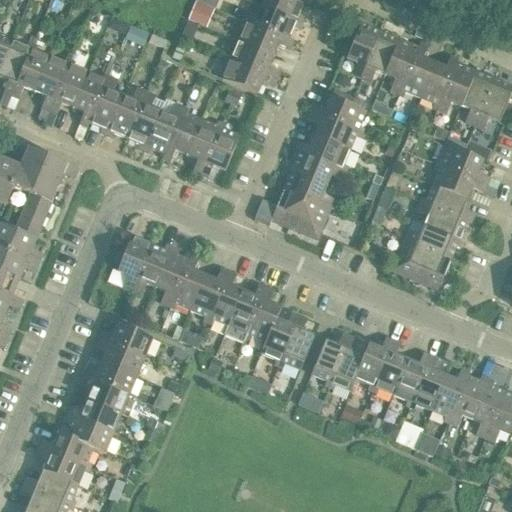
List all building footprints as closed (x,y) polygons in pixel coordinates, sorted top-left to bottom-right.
[(298,17),(303,4),(293,0),(263,0),(261,8),(301,25),(304,19),(298,17)] [(197,4),(188,22),(198,26),(203,15),(206,8),(197,4)] [(301,25),(261,8),(256,18),(245,13),(241,22),(288,41),(293,29),(299,32),(301,25)] [(361,81),(380,35),(367,29),(370,24),(358,19),(353,30),(358,32),(346,61),(356,66),(351,77),(361,81)] [(289,51),(292,43),(288,41),(241,22),(239,26),(243,28),(237,43),(273,57),(277,46),(289,51)] [(126,35),(129,27),(118,23),(115,30),(126,35)] [(187,23),(180,41),(191,45),(198,27),(187,23)] [(138,40),(141,33),(129,27),(126,35),(138,40)] [(384,77),(399,42),(380,35),(361,81),(370,85),(374,73),(384,77)] [(164,51),(167,43),(152,37),(149,44),(164,51)] [(0,69),(11,43),(0,38),(0,69)] [(398,97),(419,46),(417,50),(399,42),(384,77),(394,81),(389,93),(398,97)] [(10,98),(32,47),(27,45),(26,49),(11,43),(0,69),(0,80),(7,83),(3,95),(10,98)] [(268,69),(273,57),(237,43),(231,57),(227,56),(225,60),(277,81),(280,74),(268,69)] [(419,100),(433,65),(422,61),(427,49),(419,46),(398,97),(402,99),(404,94),(419,100)] [(34,94),(48,59),(34,53),(36,48),(32,47),(10,98),(18,101),(23,89),(34,94)] [(179,63),(184,51),(176,48),(171,60),(179,63)] [(435,113),(457,61),(449,58),(444,70),(433,65),(419,100),(433,106),(431,111),(435,113)] [(48,114),(70,62),(65,61),(63,65),(48,59),(34,94),(45,99),(40,111),(48,114)] [(277,81),(225,60),(223,64),(228,66),(221,81),(256,96),(262,84),(273,89),(277,81)] [(460,109),(474,73),(456,66),(457,61),(435,113),(445,116),(450,105),(460,109)] [(72,110),(87,75),(72,69),(74,64),(70,62),(48,114),(56,117),(61,105),(72,110)] [(86,130),(88,125),(112,69),(107,67),(101,81),(87,75),(72,110),(83,115),(78,126),(86,130)] [(105,138),(121,98),(112,94),(117,82),(115,82),(119,72),(112,69),(88,125),(100,130),(98,135),(105,138)] [(473,128),(493,81),(474,73),(460,109),(469,113),(464,124),(473,128)] [(502,127),(511,106),(507,104),(511,90),(511,88),(493,81),(473,128),(483,132),(488,120),(502,127)] [(126,141),(145,94),(148,87),(140,83),(137,90),(136,90),(131,102),(121,98),(105,138),(111,140),(113,136),(126,141)] [(229,106),(234,94),(229,92),(224,104),(229,106)] [(143,154),(159,115),(151,111),(156,99),(145,94),(126,141),(139,146),(137,151),(143,154)] [(235,108),(240,97),(234,94),(229,106),(235,108)] [(358,129),(365,114),(330,99),(325,111),(313,106),(310,114),(361,135),(363,131),(358,129)] [(164,157),(183,110),(176,107),(171,119),(159,115),(143,154),(149,156),(151,152),(164,157)] [(186,157),(200,122),(188,117),(190,113),(183,110),(164,157),(162,161),(170,164),(175,153),(186,157)] [(359,140),(361,135),(310,114),(307,122),(318,127),(314,138),(349,153),(355,138),(359,140)] [(200,177),(221,126),(217,124),(215,128),(200,122),(186,157),(197,162),(192,174),(200,177)] [(81,143),(86,130),(78,126),(73,140),(81,143)] [(224,173),(239,138),(224,132),(225,127),(221,126),(200,177),(207,180),(212,168),(224,173)] [(343,167),(349,153),(314,138),(309,149),(297,144),(294,152),(345,173),(347,169),(343,167)] [(477,175),(482,163),(447,148),(441,164),(436,162),(434,166),(486,187),(489,180),(477,175)] [(30,196),(46,157),(27,149),(19,168),(20,169),(12,188),(30,196)] [(345,173),(294,152),(298,154),(291,172),(326,187),(330,177),(341,182),(345,173)] [(51,204),(62,176),(73,180),(78,170),(46,157),(30,196),(51,204)] [(20,169),(19,168),(1,160),(0,162),(0,205),(4,207),(12,188),(20,169)] [(486,187),(434,166),(433,170),(437,172),(431,187),(466,202),(471,190),(493,199),(496,192),(486,187)] [(322,197),(326,187),(291,172),(283,192),(330,211),(340,215),(343,206),(322,197)] [(372,203),(379,187),(371,184),(365,200),(372,203)] [(462,213),(466,202),(431,187),(425,201),(421,199),(419,204),(470,225),(473,217),(462,213)] [(387,212),(395,193),(385,189),(377,208),(387,212)] [(317,242),(330,211),(283,192),(276,208),(261,202),(253,222),(268,228),(270,223),(317,242)] [(35,241),(51,204),(30,196),(14,233),(35,241)] [(458,242),(466,224),(470,226),(470,225),(419,204),(415,213),(427,218),(423,227),(462,244),(458,242)] [(379,232),(387,212),(377,208),(369,227),(379,232)] [(35,241),(14,233),(0,226),(0,249),(38,265),(42,256),(35,253),(33,257),(29,255),(35,241)] [(460,250),(462,244),(423,227),(419,237),(407,232),(403,242),(450,261),(455,249),(460,250)] [(131,294),(151,247),(131,239),(116,274),(127,278),(122,290),(131,294)] [(437,292),(450,261),(403,242),(390,273),(437,292)] [(155,290),(172,249),(165,246),(163,252),(151,247),(131,294),(140,298),(145,286),(155,290)] [(38,265),(0,249),(0,273),(19,281),(25,267),(28,268),(27,272),(34,275),(38,265)] [(188,263),(188,262),(176,257),(178,252),(172,249),(155,290),(165,294),(160,306),(169,310),(188,263)] [(190,313),(204,278),(193,273),(198,261),(190,258),(188,262),(188,263),(169,310),(173,311),(175,307),(190,313)] [(207,325),(228,274),(220,271),(215,282),(204,278),(190,313),(204,319),(202,324),(207,325)] [(224,337),(242,294),(231,289),(235,277),(228,274),(207,325),(211,327),(213,323),(226,328),(223,337),(224,337)] [(15,289),(9,287),(0,283),(0,294),(5,297),(6,295),(12,298),(15,289)] [(244,341),(266,290),(258,286),(253,298),(242,294),(224,337),(243,345),(244,341)] [(275,321),(276,321),(280,310),(268,305),(273,293),(266,290),(244,341),(248,343),(250,338),(265,344),(275,321)] [(23,302),(12,298),(6,295),(5,297),(0,294),(0,316),(3,318),(9,305),(13,306),(11,310),(18,313),(23,302)] [(278,369),(299,317),(291,314),(286,326),(276,321),(275,321),(265,344),(259,356),(275,362),(273,367),(278,369)] [(0,331),(0,326),(3,318),(0,316),(0,338),(7,341),(11,331),(3,328),(2,332),(0,331)] [(299,372),(313,337),(301,332),(306,320),(299,317),(278,369),(282,370),(283,366),(299,372)] [(145,356),(152,341),(117,326),(112,338),(100,333),(97,341),(148,362),(150,358),(145,356)] [(337,367),(349,338),(342,335),(337,347),(325,342),(310,377),(325,383),(324,388),(328,390),(337,367)] [(363,358),(352,353),(357,341),(349,338),(337,367),(328,390),(332,391),(334,387),(349,393),(354,381),(363,358)] [(371,394),(393,342),(385,339),(380,351),(368,346),(363,358),(354,381),(369,388),(367,392),(371,394)] [(148,362),(97,341),(94,348),(105,353),(101,365),(136,379),(142,365),(146,367),(148,362)] [(392,397),(406,362),(395,357),(400,346),(393,342),(371,394),(375,396),(377,391),(392,397)] [(408,409),(430,358),(423,355),(418,367),(406,362),(392,397),(406,403),(404,408),(408,409)] [(429,413),(443,377),(433,373),(438,361),(430,358),(408,409),(413,411),(415,407),(429,413)] [(218,374),(223,363),(214,359),(210,370),(218,374)] [(130,394),(136,379),(101,365),(96,376),(84,371),(81,378),(132,400),(134,396),(130,394)] [(447,425),(466,378),(468,374),(460,370),(455,382),(443,377),(429,413),(444,419),(442,423),(447,425)] [(132,400),(81,378),(78,386),(90,391),(85,402),(120,417),(127,420),(135,401),(132,400)] [(470,421),(485,386),(466,378),(447,425),(456,429),(460,417),(470,421)] [(484,441),(504,394),(485,386),(470,421),(480,425),(475,437),(484,441)] [(509,437),(511,429),(511,397),(504,394),(484,441),(493,445),(498,433),(509,437)] [(114,432),(120,417),(85,402),(80,413),(69,409),(65,416),(117,437),(118,433),(114,432)] [(117,437),(65,416),(62,424),(74,429),(69,439),(69,440),(93,450),(92,451),(104,455),(110,440),(115,442),(117,437)] [(86,465),(92,451),(93,450),(69,440),(69,439),(58,435),(53,447),(41,442),(38,449),(89,471),(91,466),(86,465)] [(87,475),(89,471),(38,449),(35,457),(46,462),(42,473),(77,488),(83,473),(87,475)] [(71,502),(77,488),(42,473),(37,484),(25,479),(22,487),(73,508),(75,504),(71,502)] [(28,511),(66,511),(67,511),(69,511),(71,511),(73,508),(22,487),(19,495),(31,500),(26,511),(28,511)]
